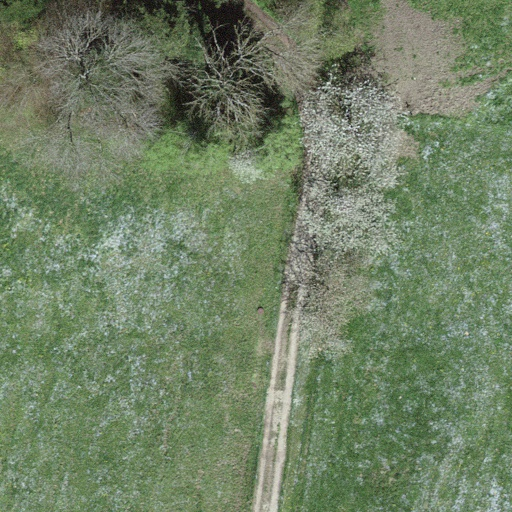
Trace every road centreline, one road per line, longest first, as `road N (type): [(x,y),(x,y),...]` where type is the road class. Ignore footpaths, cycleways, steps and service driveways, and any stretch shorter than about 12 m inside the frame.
road 1 (track): [(265,511),(332,117)]
road 2 (track): [(220,0),(332,117)]
